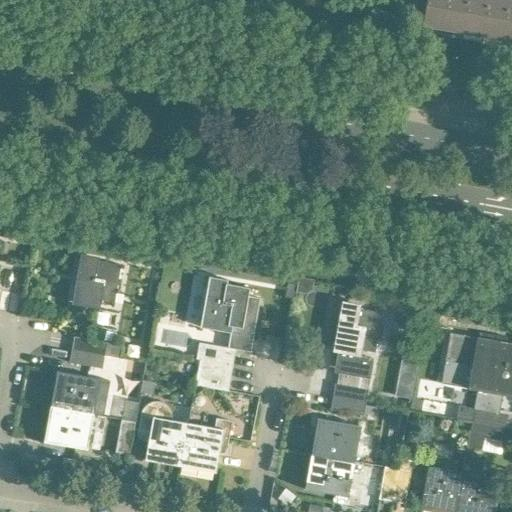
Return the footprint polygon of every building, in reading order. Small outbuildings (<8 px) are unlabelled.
[(426,0),(425,7),(421,31),(511,48),(511,0),(426,0)] [(101,302),(114,305),(121,264),(99,261),(99,257),(98,257),(98,258),(82,255),(82,254),(81,254),(80,257),(76,257),(75,258),(80,258),(73,296),(71,296),(71,297),(73,297),(72,304),(100,309),(101,302)] [(228,348),(236,349),(250,352),(260,298),(248,296),(249,288),(227,284),(227,280),(226,280),(210,277),(209,277),(208,281),(204,280),(204,281),(209,282),(202,320),(199,319),(199,320),(202,321),(201,327),(227,332),(231,333),(228,348)] [(335,383),(332,397),(366,403),(373,362),(361,357),(362,351),(375,353),(382,313),(361,309),(359,308),(360,304),(359,304),(359,306),(343,302),(343,301),(342,301),(341,305),(337,304),(337,305),(341,306),(334,344),(332,343),(332,344),(334,345),(333,352),(337,352),(334,373),(339,373),(347,375),(345,385),(337,384),(335,383)] [(441,306),(441,305),(428,302),(424,324),(438,327),(441,307),(441,306)] [(477,391),(474,409),(499,413),(502,395),(511,396),(511,343),(477,337),(477,338),(450,333),(441,384),(477,391)] [(118,358),(120,344),(74,336),(71,349),(118,358)] [(405,336),(397,383),(413,386),(421,339),(405,336)] [(233,366),(236,353),(202,347),(200,360),(233,366)] [(116,372),(118,358),(71,349),(69,362),(116,372)] [(233,366),(200,360),(197,372),(231,378),(233,366)] [(100,379),(56,371),(56,373),(59,374),(53,407),(94,415),(100,379)] [(195,385),(229,391),(231,378),(197,372),(195,385)] [(155,382),(143,380),(140,392),(153,394),(155,382)] [(332,397),(330,410),(364,416),(364,414),(379,417),(380,409),(365,406),(366,403),(332,397)] [(141,413),(138,431),(150,433),(145,460),(147,461),(147,458),(181,464),(188,422),(173,419),(172,418),(172,416),(172,414),(171,412),(170,411),(170,410),(169,409),(168,408),(167,407),(166,406),(165,406),(164,405),(162,404),(161,403),(159,403),(157,403),(154,403),(150,404),(147,406),(146,407),(144,408),(143,410),(142,411),(141,413)] [(457,419),(472,422),(506,428),(508,415),(499,413),(474,409),(459,406),(457,419)] [(88,450),(94,415),(53,407),(47,440),(44,440),(44,442),(88,450)] [(314,454),(355,462),(361,426),(318,418),(317,421),(320,421),(314,454)] [(129,455),(135,422),(121,419),(117,444),(115,453),(129,455)] [(231,421),(218,419),(216,428),(188,422),(181,464),(214,470),(214,473),(216,473),(216,472),(217,465),(219,453),(226,454),(229,437),(232,421),(231,421)] [(505,429),(506,428),(472,422),(470,435),(468,448),(484,451),(486,438),(503,441),(505,429)] [(348,497),(355,462),(314,454),(307,488),(305,487),(304,489),(348,497)] [(63,458),(62,468),(71,469),(73,460),(63,458)] [(392,502),(404,504),(412,462),(399,460),(398,468),(392,502)] [(392,502),(398,468),(385,466),(379,500),(392,502)] [(446,511),(456,511),(463,472),(428,466),(420,510),(422,510),(423,508),(446,511)] [(492,511),(499,479),(463,472),(456,511),(492,511)]
